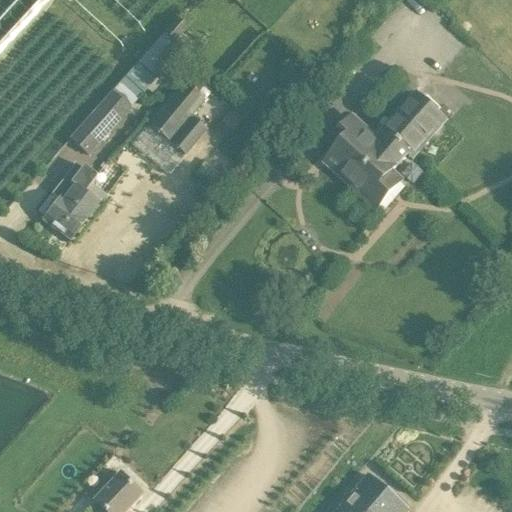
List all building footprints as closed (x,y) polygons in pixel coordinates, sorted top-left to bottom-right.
[(167,31),(135,65),(154,82),(182,51),(173,44),(186,30),(177,22),(166,31),(167,31)] [(147,126),(169,144),(185,157),(205,131),(203,129),(207,124),(197,116),(193,120),(190,118),(203,102),(198,98),(206,88),(190,75),(182,85),(182,84),(147,126)] [(376,139),(353,118),(331,143),(338,149),(325,164),(376,209),(403,180),(394,172),(407,157),(412,161),(448,122),(417,94),(376,139)] [(111,95),(70,141),(87,157),(129,111),(111,95)] [(232,130),(243,116),(233,108),(222,122),(232,130)] [(42,219),(41,221),(53,231),(58,225),(60,226),(77,206),(75,205),(90,185),(96,178),(83,168),(69,185),(73,188),(64,200),(60,197),(52,207),(47,203),(37,216),(42,219)] [(105,197),(90,185),(75,205),(77,206),(60,226),(58,225),(53,231),(69,243),(105,197)] [(96,502),(105,511),(127,511),(142,496),(121,476),(96,502)] [(337,511),(409,511),(368,476),(337,511)]
